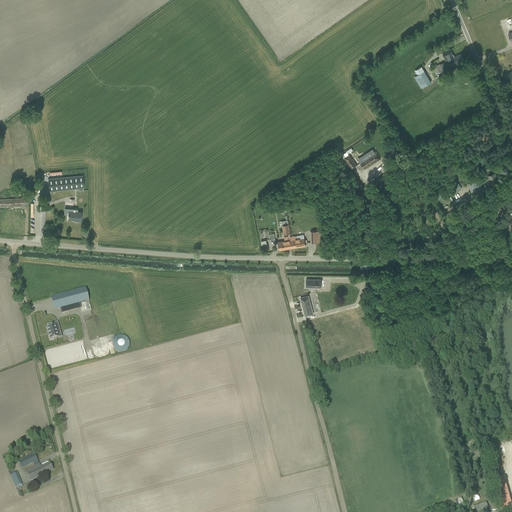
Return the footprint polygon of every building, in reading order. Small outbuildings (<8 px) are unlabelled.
[(445,51),(442,53),(444,57),(444,58),(447,65),(452,63),(453,65),(459,63),(463,61),(462,58),(463,57),(462,55),(461,55),(461,54),(455,57),(453,54),(452,55),(450,49),(445,51)] [(433,67),(436,74),(443,71),(440,64),(436,65),(437,66),(433,67)] [(414,77),(421,88),(431,82),(422,66),(415,71),(417,75),(414,77)] [(511,71),(503,76),(505,81),(511,77),(511,71)] [(364,160),(360,163),(364,169),(368,166),(379,159),(375,152),(375,153),(372,149),(366,154),(368,157),(364,160)] [(397,160),(392,163),(395,167),(405,160),(398,150),(395,151),(397,155),(395,156),(397,160)] [(345,157),(343,158),(343,159),(351,169),(357,165),(349,155),(348,155),(347,154),(348,154),(347,153),(346,152),(343,154),(344,154),(345,157)] [(467,184),(472,195),(484,190),(482,184),(486,182),(486,181),(490,179),(492,183),(498,180),(495,172),(485,177),(467,184)] [(48,179),(49,191),(84,188),(83,175),(48,179)] [(446,191),(449,195),(462,188),(459,184),(446,191)] [(0,207),(26,205),(25,200),(25,198),(0,199),(0,207)] [(498,220),(504,209),(498,205),(492,216),(498,220)] [(65,208),(64,214),(69,215),(68,219),(77,220),(81,221),(81,216),(81,213),(78,213),(78,209),(72,209),(65,208)] [(311,231),(311,243),(321,242),(320,231),(311,231)] [(288,236),(284,237),(285,241),(278,242),(279,250),(292,248),(290,237),(290,236),(288,236)] [(292,236),(290,237),(292,248),(306,246),(305,241),(304,238),(297,239),(296,236),(292,236)] [(56,296),(60,309),(89,301),(86,288),(56,296)] [(308,296),(300,298),(305,316),(313,314),(308,296)] [(48,327),(47,328),(50,340),(58,338),(57,333),(59,332),(57,322),(48,325),(48,327)] [(128,352),(128,337),(113,337),(113,352),(128,352)] [(95,359),(110,355),(106,340),(92,344),(95,359)] [(26,472),(30,481),(53,470),(50,464),(41,468),(34,453),(18,461),(22,469),(33,464),(35,467),(26,472)] [(10,476),(15,488),(22,485),(17,473),(10,476)] [(511,511),(511,503),(505,480),(498,482),(496,476),(493,477),(502,511),(511,511)] [(458,502),(467,509),(469,507),(459,499),(458,502)] [(473,511),(485,511),(488,511),(486,507),(487,506),(485,502),(473,507),(475,511),(473,511)]
